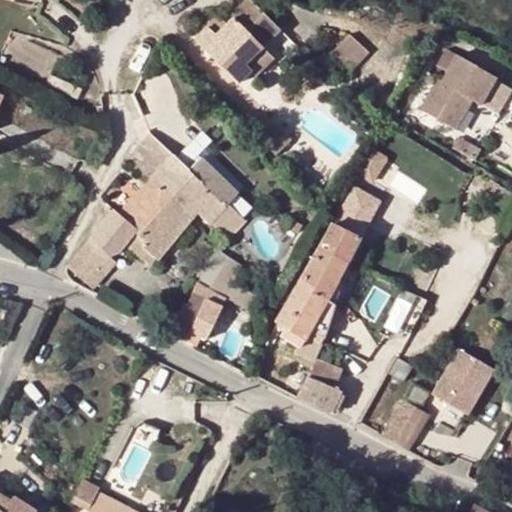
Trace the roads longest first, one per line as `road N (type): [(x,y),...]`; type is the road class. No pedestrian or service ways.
road 1 (unclassified): [(511,509),(369,456),(251,394)]
road 2 (unclassified): [(251,394),(42,286)]
road 3 (residential): [(251,394),(196,511)]
